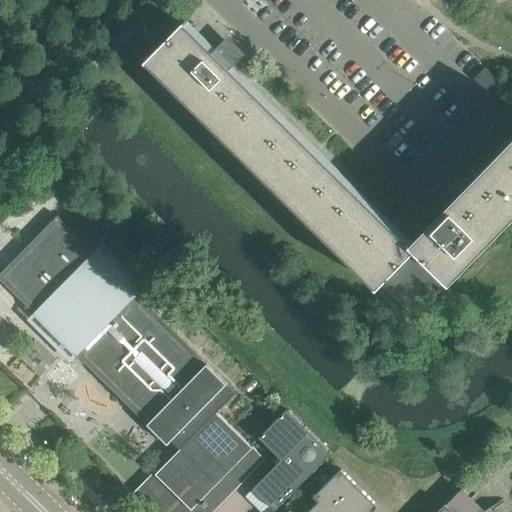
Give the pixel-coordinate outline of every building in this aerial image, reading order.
[(201,42),(184,25),(151,58),(383,287),(414,317),(448,282),(511,217),(511,150),(455,208),(444,197),(414,227),(426,238),(413,251),(230,71),(241,60),(212,31),(201,42)] [(491,94),(501,83),(485,67),(474,78),(491,94)] [(183,430),(191,438),(217,412),(223,406),(230,399),(222,390),(228,383),(137,295),(148,285),(142,279),(141,280),(136,276),(137,275),(132,270),(131,271),(126,266),(128,265),(123,260),(121,261),(116,256),(118,255),(113,250),(112,252),(107,247),(108,245),(104,242),(94,252),(77,235),(57,216),(0,273),(0,279),(27,306),(84,363),(168,445),(183,430)] [(253,488),(276,510),(332,453),(288,408),(265,431),(259,437),(282,459),(253,488)] [(155,471),(132,494),(151,511),(212,511),(265,459),(217,412),(191,438),(157,473),(155,471)] [(372,511),(378,506),(341,469),(314,496),(319,501),(308,511),(292,511),(290,510),(288,511),(372,511)] [(497,511),(493,507),(503,501),(502,500),(483,511),(470,500),(478,492),(469,483),(447,506),(445,503),(436,511),(497,511)]
